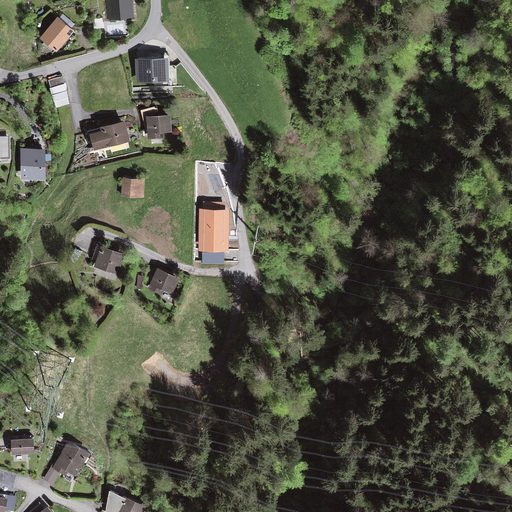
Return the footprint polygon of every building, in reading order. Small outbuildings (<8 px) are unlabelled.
[(131,0),(105,0),(107,20),(133,18),(131,0)] [(75,31),(58,17),(41,37),(57,51),(75,31)] [(127,32),(127,22),(110,23),(111,33),(127,32)] [(168,58),(135,60),(136,84),(170,82),(168,58)] [(69,101),(62,76),(47,80),(54,105),(69,101)] [(171,113),(147,114),(148,139),(163,138),(163,132),(172,132),(171,113)] [(102,129),(89,133),(94,151),(132,140),(126,120),(102,126),(102,129)] [(11,136),(0,135),(0,161),(12,161),(11,136)] [(46,147),(21,147),(22,177),(47,177),(46,147)] [(147,179),(124,176),(121,196),(145,198),(147,179)] [(227,217),(205,216),(204,247),(226,248),(227,217)] [(125,252),(101,245),(94,266),(119,273),(125,252)] [(180,278),(156,267),(147,287),(171,298),(180,278)] [(34,436),(11,437),(12,454),(35,452),(34,436)] [(88,453),(66,442),(54,464),(52,463),(44,479),(54,484),(60,472),(66,475),(69,470),(77,475),(88,453)] [(143,511),(148,505),(125,493),(115,511),(143,511)] [(5,511),(9,496),(0,494),(0,510),(5,511)]
